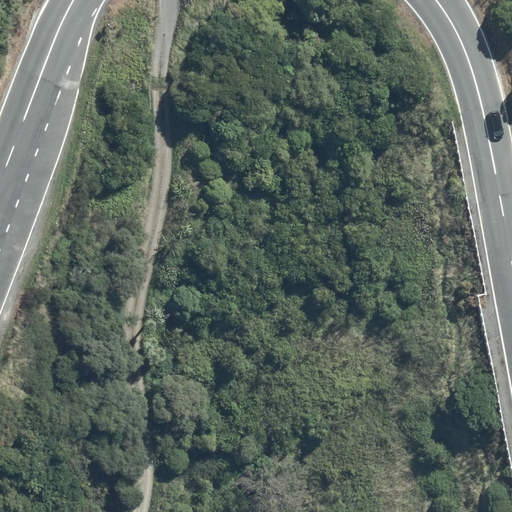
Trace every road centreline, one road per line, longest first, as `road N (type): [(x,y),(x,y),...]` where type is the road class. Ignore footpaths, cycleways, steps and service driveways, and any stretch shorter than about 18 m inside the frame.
road 1 (secondary): [(511,269),(465,52),(435,0)]
road 2 (secondary): [(70,0),(0,174)]
